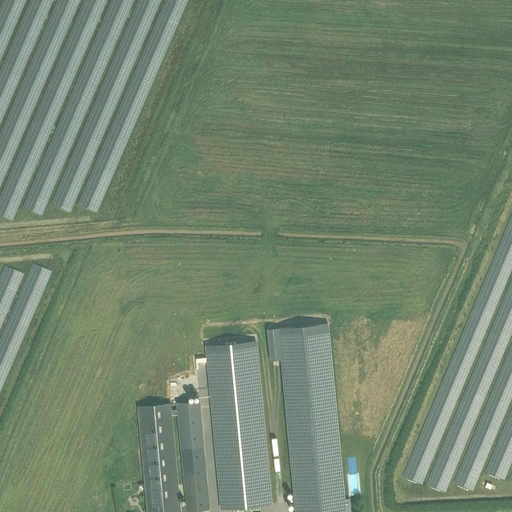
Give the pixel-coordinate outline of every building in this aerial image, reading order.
[(345,511),(328,324),(268,329),(270,359),(283,358),(297,511),(345,511)] [(256,341),(207,345),(222,508),(271,503),(256,341)] [(178,398),(187,395),(185,389),(176,392),(178,398)] [(181,511),(185,511),(210,509),(204,445),(200,400),(177,402),(181,448),(186,505),(181,506),(181,511)] [(138,405),(139,422),(139,426),(140,431),(147,511),(181,511),(181,506),(172,402),(151,404),(148,404),(146,405),(138,405)]
